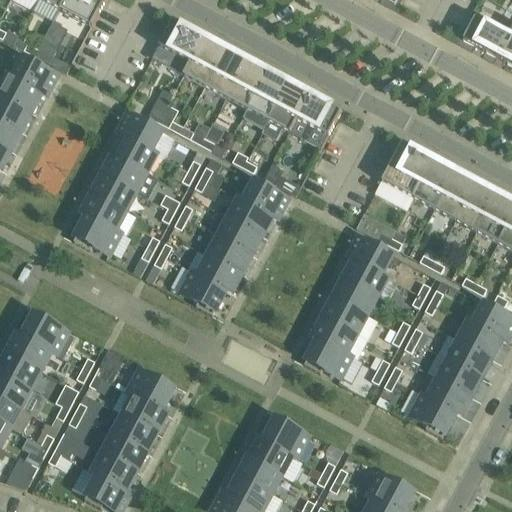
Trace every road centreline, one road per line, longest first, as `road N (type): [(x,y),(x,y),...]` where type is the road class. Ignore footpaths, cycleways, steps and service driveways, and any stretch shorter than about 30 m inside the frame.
road 1 (residential): [(171,0),(381,112)]
road 2 (residential): [(381,112),(511,180)]
road 3 (residential): [(323,219),(381,112)]
road 4 (residential): [(456,511),(511,405)]
